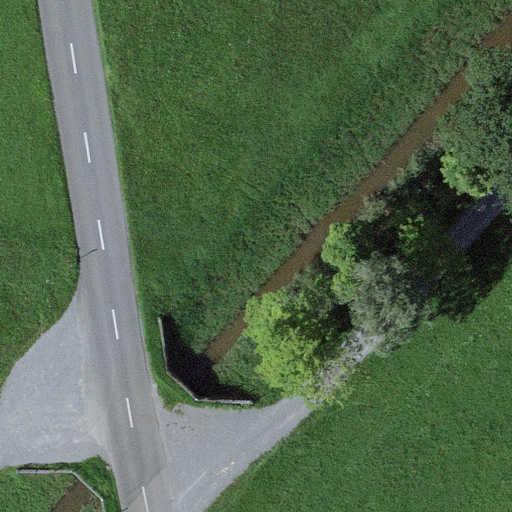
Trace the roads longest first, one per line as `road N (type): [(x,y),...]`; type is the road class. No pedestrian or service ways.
road 1 (tertiary): [(63,0),(147,511)]
road 2 (track): [(511,169),(297,400),(214,467),(175,511)]
road 3 (track): [(113,309),(0,446)]
